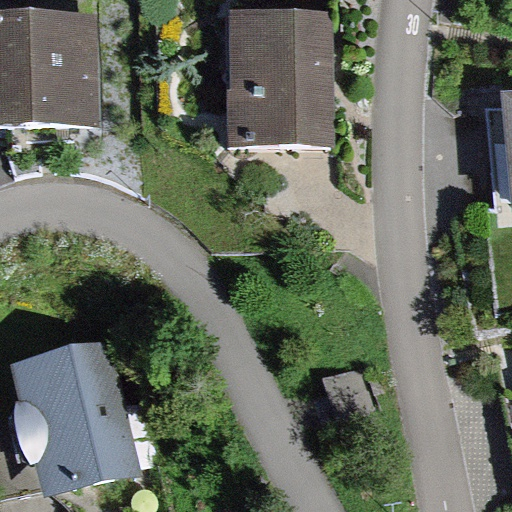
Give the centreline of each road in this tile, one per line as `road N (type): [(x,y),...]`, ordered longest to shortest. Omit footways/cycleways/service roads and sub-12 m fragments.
road 1 (residential): [(445,511),(404,299),(397,0)]
road 2 (residential): [(0,216),(84,211),(152,242),(207,313),(316,511)]
